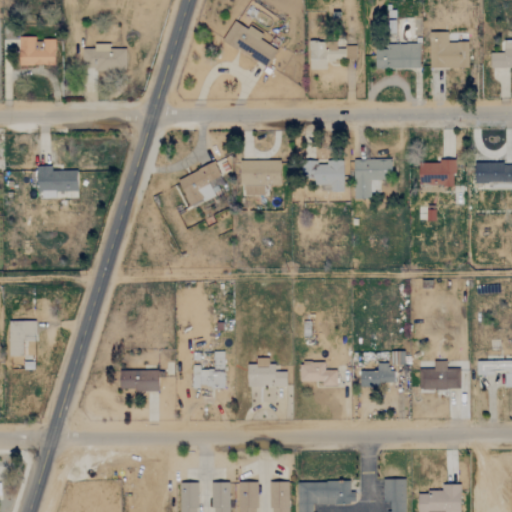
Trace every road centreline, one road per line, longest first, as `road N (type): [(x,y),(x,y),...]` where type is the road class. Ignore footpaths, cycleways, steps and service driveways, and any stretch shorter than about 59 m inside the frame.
road 1 (tertiary): [(25,511),(186,0)]
road 2 (residential): [(511,109),(0,113)]
road 3 (residential): [(511,436),(0,437)]
